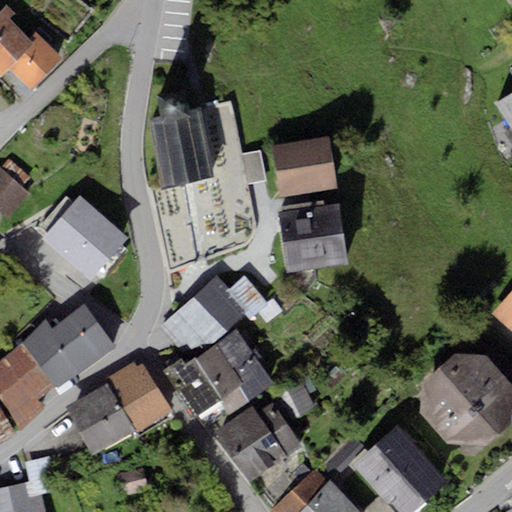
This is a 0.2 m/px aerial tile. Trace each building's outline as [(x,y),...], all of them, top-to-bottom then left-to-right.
[(0,76),(2,79),(11,70),(31,91),(62,62),(36,33),(29,40),(10,20),(16,14),(7,6),(0,12),(0,76)] [(147,119),(163,190),(217,178),(201,107),(190,109),(185,89),(156,95),(160,116),(147,119)] [(511,96),(499,104),(511,126),(511,96)] [(328,138),(272,146),(280,196),(336,188),(328,138)] [(264,152),(245,155),(248,184),(268,181),(264,152)] [(0,175),(0,201),(18,218),(40,195),(9,166),(0,175)] [(126,240),(76,201),(42,246),(90,285),(126,240)] [(278,212),(287,272),(349,263),(339,203),(278,212)] [(176,313),(161,326),(191,360),(244,314),(249,319),(258,313),(267,323),(288,309),(276,296),(268,303),(244,276),(229,290),(218,276),(176,313)] [(511,305),(500,318),(511,329),(511,305)] [(85,308),(27,349),(65,393),(122,350),(85,308)] [(234,330),(217,345),(250,399),(275,383),(258,361),(262,358),(255,349),(252,351),(234,330)] [(217,345),(195,360),(227,412),(229,415),(250,399),(217,345)] [(0,367),(0,398),(21,430),(59,404),(55,397),(62,390),(27,349),(0,367)] [(432,386),(427,417),(466,450),(505,450),(511,443),(511,369),(498,356),(465,355),(432,386)] [(105,379),(108,384),(137,430),(138,432),(174,410),(140,357),(105,379)] [(181,358),(165,371),(193,421),(199,415),(207,426),(227,412),(195,360),(187,366),(181,358)] [(315,406),(300,380),(278,392),(293,419),(315,406)] [(68,407),(93,456),(137,430),(108,384),(68,407)] [(253,407),(215,433),(250,483),(301,447),(274,404),(257,413),(253,407)] [(0,411),(0,436),(10,430),(0,411)] [(398,427),(353,466),(389,507),(393,503),(400,511),(412,511),(447,483),(398,427)] [(52,457),(25,462),(30,483),(37,481),(40,494),(57,490),(52,457)] [(144,469),(118,474),(122,494),(148,488),(144,469)] [(270,511),(300,511),(328,483),(316,470),(270,511)] [(0,488),(0,511),(43,511),(40,494),(37,481),(30,483),(0,488)] [(328,483),(300,511),(360,511),(329,481),(328,483)]
